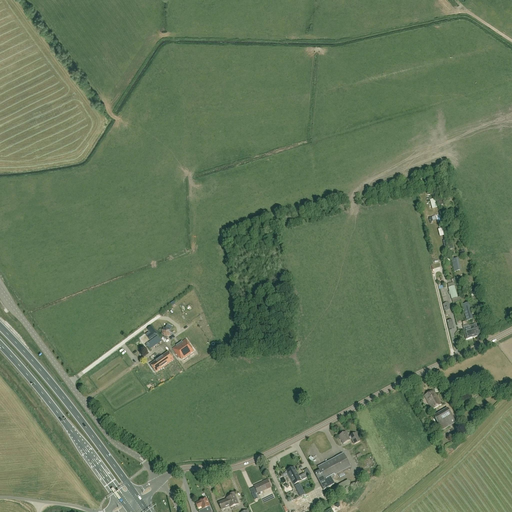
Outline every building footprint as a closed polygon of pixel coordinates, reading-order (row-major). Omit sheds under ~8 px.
[(448,288),(451,300),(457,298),(454,286),(448,288)] [(449,303),(448,303),(444,288),(440,289),(444,304),(443,305),(445,312),(450,310),(449,303)] [(469,303),(462,305),(466,321),(473,319),(469,303)] [(476,324),(469,326),(471,332),(473,338),(480,336),(479,332),(480,332),(480,330),(478,331),(477,327),(476,324)] [(165,328),(161,331),(162,336),(167,338),(171,335),(173,335),(173,333),(171,333),(170,330),(172,327),(167,325),(166,328),(165,328)] [(469,326),(467,327),(463,328),(464,331),(466,340),(473,338),(471,332),(469,326)] [(150,340),(157,335),(151,327),(148,329),(151,334),(147,337),(150,340)] [(157,336),(146,345),(150,350),(161,341),(157,336)] [(186,339),(172,349),(178,357),(179,357),(179,356),(181,359),(192,351),(190,349),(191,349),(192,348),(186,339)] [(155,373),(174,360),(168,352),(150,365),(155,373)] [(432,410),(441,405),(433,391),(424,395),(432,410)] [(441,431),(456,422),(448,408),(433,416),(441,431)] [(350,437),(348,438),(346,433),(339,436),(343,444),(350,441),(350,440),(351,439),(354,444),(360,441),(356,433),(350,436),(350,437)] [(320,471),(315,474),(323,490),(334,485),(330,478),(337,474),(338,476),(344,472),(343,471),(349,467),(350,467),(343,454),(318,467),(320,471)] [(299,477),(294,468),(287,471),(294,485),(301,481),(311,476),(308,469),(304,471),(305,474),(299,477)] [(364,471),(360,473),(357,474),(360,481),(363,479),(367,477),(364,471)] [(268,480),(254,487),(258,496),(261,494),(260,492),(271,487),(268,480)] [(348,481),(332,489),(336,495),(351,487),(348,481)] [(230,508),(238,505),(234,493),(230,495),(231,497),(227,499),(218,503),(221,510),(230,507),(230,508)] [(200,502),(196,504),(198,508),(202,506),(203,509),(199,511),(211,511),(209,507),(206,499),(200,502)] [(337,511),(347,507),(345,502),(325,511),(337,511)]
